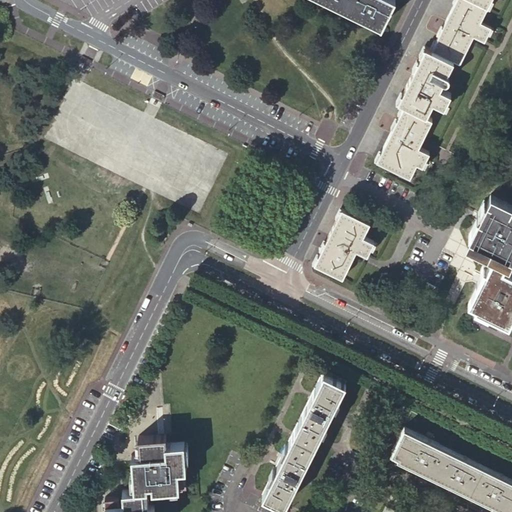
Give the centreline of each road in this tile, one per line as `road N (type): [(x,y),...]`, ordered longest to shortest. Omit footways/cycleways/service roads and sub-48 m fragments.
road 1 (unclassified): [(343,160),(23,0)]
road 2 (residential): [(48,511),(178,253)]
road 3 (residential): [(272,299),(511,416)]
road 4 (residential): [(511,391),(283,277)]
road 5 (residential): [(343,160),(425,0)]
road 6 (residential): [(283,277),(343,160)]
road 7 (residential): [(283,277),(203,238),(178,253)]
